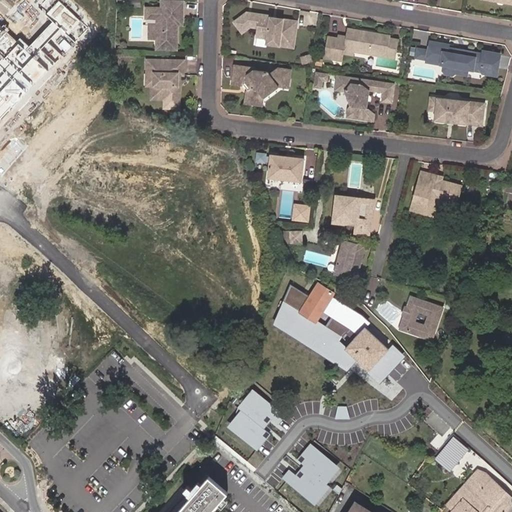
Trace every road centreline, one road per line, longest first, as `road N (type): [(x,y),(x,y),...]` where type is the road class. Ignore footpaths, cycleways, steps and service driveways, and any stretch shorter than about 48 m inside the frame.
road 1 (residential): [(511,104),(490,155),(225,124),(212,118),(207,102),(209,0)]
road 2 (residential): [(319,0),(511,33)]
